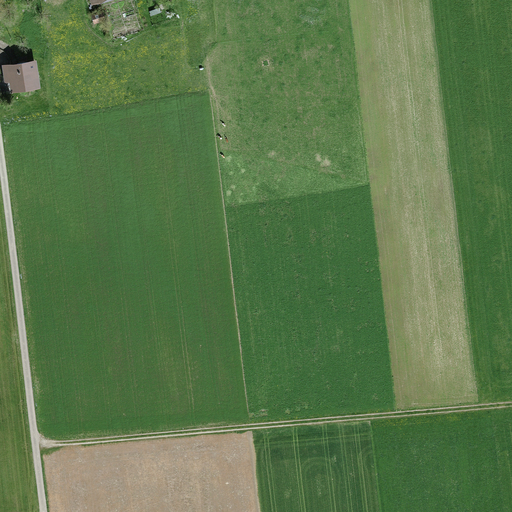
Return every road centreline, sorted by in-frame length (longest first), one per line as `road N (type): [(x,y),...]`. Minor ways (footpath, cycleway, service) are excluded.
road 1 (track): [(34,439),(65,443),(511,404)]
road 2 (unclassified): [(0,162),(43,511)]
